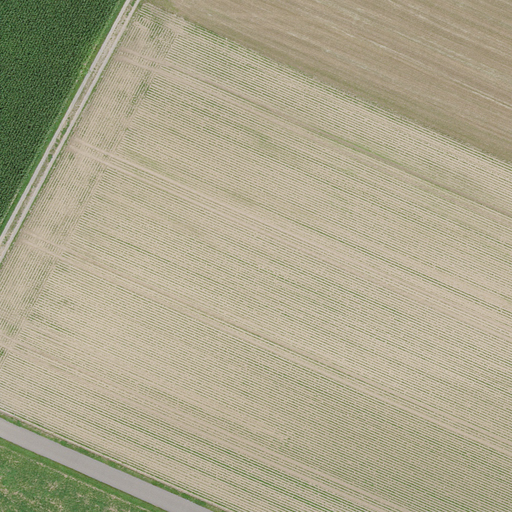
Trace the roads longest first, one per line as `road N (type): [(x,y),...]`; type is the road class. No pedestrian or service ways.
road 1 (track): [(141,0),(0,262)]
road 2 (track): [(0,427),(193,511)]
